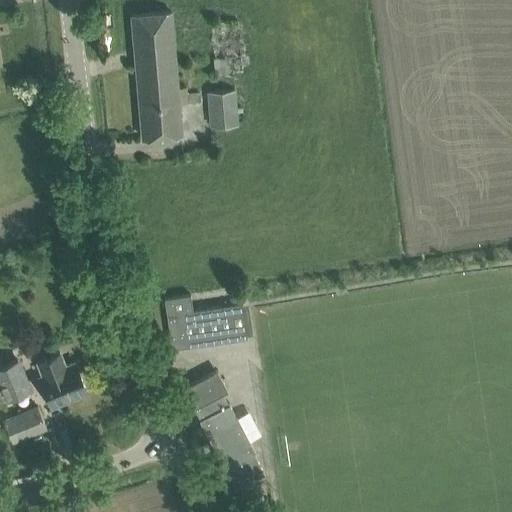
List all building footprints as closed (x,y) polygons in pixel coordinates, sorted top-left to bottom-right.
[(143,137),(181,134),(171,11),(132,14),(143,137)] [(246,70),(241,19),(211,22),(216,73),(246,70)] [(237,123),(234,88),(207,90),(210,125),(237,123)] [(172,348),(192,345),(247,337),(242,301),(193,309),(190,293),(164,297),(172,348)] [(43,374),(39,376),(51,405),(87,391),(75,361),(65,365),(60,352),(37,361),(43,374)] [(0,401),(2,401),(30,388),(17,359),(0,366),(0,401)] [(226,468),(236,487),(265,472),(255,453),(229,402),(228,403),(223,392),(228,389),(217,369),(183,387),(193,407),(194,407),(200,417),(199,418),(225,468),(226,468)] [(258,370),(243,373),(251,404),(265,400),(258,370)] [(12,440),(46,426),(38,406),(4,420),(12,440)]
